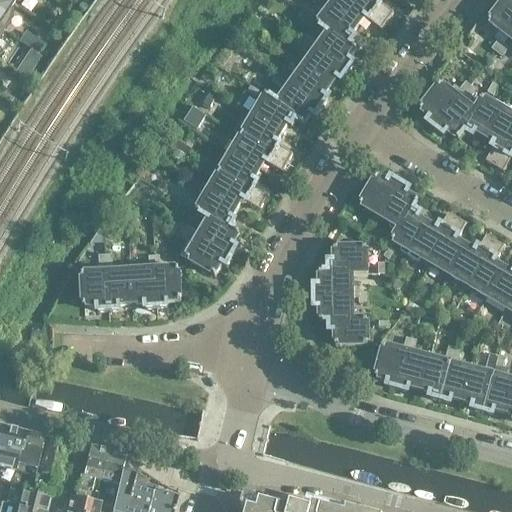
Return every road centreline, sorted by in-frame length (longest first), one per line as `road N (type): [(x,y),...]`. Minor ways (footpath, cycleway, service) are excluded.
road 1 (residential): [(511,457),(316,400),(251,359)]
road 2 (residential): [(251,359),(268,288),(361,126)]
road 3 (residential): [(0,412),(230,461)]
road 4 (residential): [(230,461),(436,511)]
road 5 (residential): [(251,359),(65,349)]
road 6 (unclassified): [(511,217),(361,126)]
road 7 (residential): [(361,126),(460,0)]
